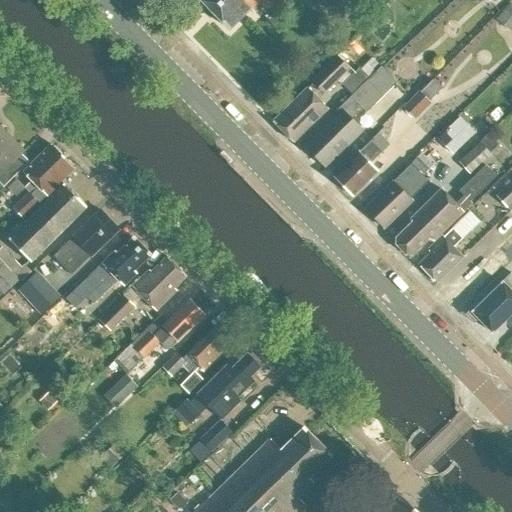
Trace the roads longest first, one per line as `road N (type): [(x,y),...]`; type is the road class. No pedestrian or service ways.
road 1 (residential): [(405,476),(0,65)]
road 2 (secondary): [(489,395),(97,0)]
